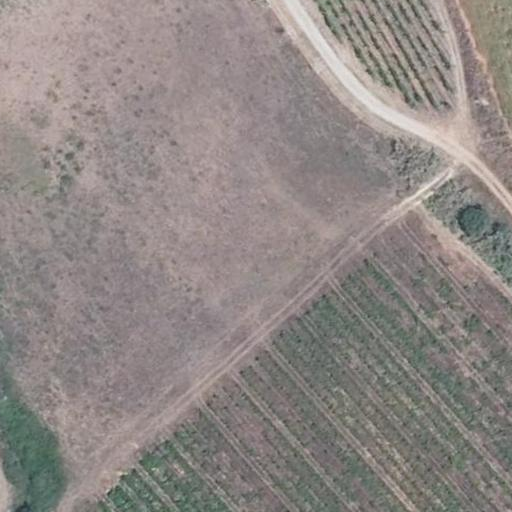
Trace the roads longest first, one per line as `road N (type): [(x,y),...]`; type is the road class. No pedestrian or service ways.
road 1 (track): [(384,119),(456,149),(511,214)]
road 2 (track): [(289,0),(384,119)]
